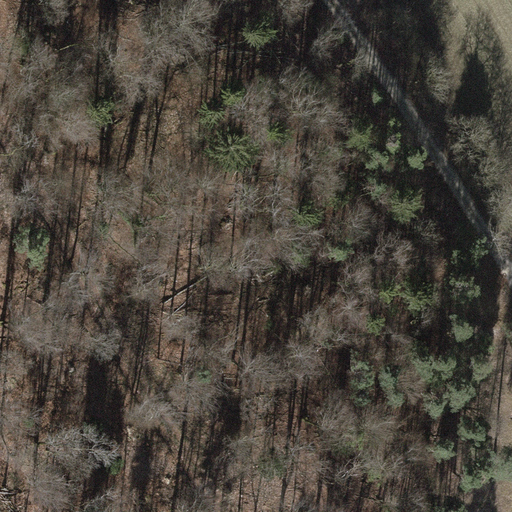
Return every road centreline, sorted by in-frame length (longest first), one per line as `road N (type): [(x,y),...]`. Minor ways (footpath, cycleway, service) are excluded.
road 1 (track): [(218,511),(29,185),(0,116)]
road 2 (track): [(321,0),(511,273)]
